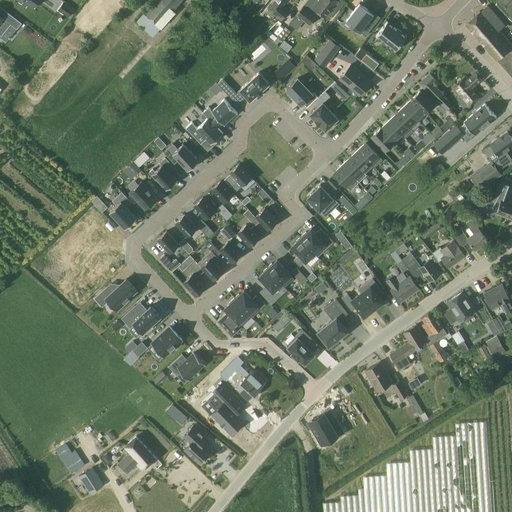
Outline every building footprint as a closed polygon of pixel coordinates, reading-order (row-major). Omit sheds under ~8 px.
[(154,0),(143,12),(161,29),(176,12),(175,11),(184,0),(154,0)] [(275,15),(281,20),(288,11),(282,6),(286,0),(287,0),(275,0),(266,12),(273,17),(275,15)] [(307,0),(289,24),(297,30),(304,21),(310,26),(318,16),(323,20),(325,17),(327,20),(340,3),(337,0),(336,0),(319,0),(319,1),(318,0),(314,4),(309,0),(307,0)] [(64,1),(58,9),(69,17),(75,9),(64,1)] [(125,15),(133,6),(128,2),(120,11),(125,15)] [(365,36),(377,20),(371,16),(373,14),(359,3),(345,20),(365,36)] [(511,49),(509,46),(510,45),(497,31),(504,25),(487,6),(480,12),(479,10),(464,23),(477,38),(487,49),(492,55),(495,58),(498,55),(500,58),(502,60),(501,62),(499,63),(510,76),(511,78),(511,49)] [(0,14),(0,34),(2,36),(11,24),(17,29),(22,22),(5,9),(1,15),(0,14)] [(400,42),(404,36),(406,37),(406,36),(404,35),(404,34),(402,32),(401,32),(396,28),(397,27),(394,25),(393,26),(392,25),(392,24),(389,22),(389,23),(387,21),(375,36),(394,51),(395,51),(394,50),(398,44),(399,45),(401,42),(400,42)] [(330,40),(315,59),(324,66),(339,47),(330,40)] [(378,63),(365,53),(360,60),(373,70),(375,67),(378,63)] [(306,55),(302,60),(305,64),(311,59),(306,55)] [(285,65),(277,72),(282,78),(297,65),(290,58),(284,64),(285,65)] [(351,65),(339,78),(359,95),(370,82),(351,65)] [(261,90),(269,83),(259,72),(236,92),(229,84),(224,89),(237,104),(246,96),(250,100),(258,93),(258,94),(262,90),(261,90)] [(422,80),(418,83),(426,91),(436,101),(443,94),(433,84),(437,80),(429,72),(422,80)] [(482,96),(474,86),(481,79),(476,73),(468,79),(465,76),(451,88),(459,97),(460,96),(469,107),(482,96)] [(223,77),(218,82),(224,89),(229,84),(223,77)] [(311,93),(297,78),(286,89),(300,104),(302,103),(306,107),(317,97),(312,92),(311,93)] [(340,87),(335,81),(331,85),(336,90),(340,87)] [(420,90),(412,98),(427,113),(435,106),(420,90)] [(325,91),(312,103),(316,108),(310,114),(325,130),(328,127),(329,128),(336,122),(335,121),(338,118),(323,103),(330,96),(325,91)] [(427,113),(412,98),(404,106),(416,119),(419,121),(427,113)] [(225,124),(237,113),(237,114),(238,113),(224,99),(212,110),(208,107),(202,112),(207,118),(208,117),(216,125),(220,121),(224,125),(225,125),(225,124)] [(475,135),(496,116),(484,103),(464,122),(458,128),(455,124),(434,143),(442,152),(463,133),(469,128),(475,135)] [(416,119),(404,106),(397,112),(409,126),(416,119)] [(413,130),(409,126),(397,112),(388,120),(403,136),(405,138),(413,130)] [(452,116),(447,120),(451,125),(456,120),(452,116)] [(211,144),(223,133),(222,132),(216,125),(208,117),(207,118),(197,127),(192,122),(186,127),(201,144),(206,139),(210,143),(210,144),(211,144)] [(421,123),(419,121),(416,119),(409,126),(413,130),(421,123)] [(403,136),(388,120),(380,128),(393,141),(395,143),(403,136)] [(393,141),(380,128),(373,135),(385,149),(393,141)] [(443,131),(440,128),(435,133),(438,136),(443,131)] [(430,132),(422,139),(426,143),(434,136),(430,132)] [(490,144),(498,156),(511,146),(511,139),(507,132),(490,144)] [(158,137),(153,141),(161,149),(165,145),(158,137)] [(422,139),(414,147),(418,151),(426,143),(422,139)] [(383,159),(366,142),(358,150),(370,163),(374,167),(383,159)] [(198,159),(183,143),(178,148),(173,143),(163,152),(174,163),(179,159),(188,169),(198,159)] [(410,149),(405,154),(409,157),(414,153),(410,149)] [(370,163),(358,150),(350,157),(363,170),(370,163)] [(410,158),(405,154),(401,158),(405,163),(410,158)] [(170,172),(175,167),(166,157),(160,162),(162,164),(155,171),(153,169),(149,172),(156,179),(158,178),(167,188),(177,179),(170,172)] [(363,170),(350,157),(343,164),(355,177),(363,170)] [(479,189),(500,174),(492,162),(471,177),(479,189)] [(251,177),(239,164),(230,172),(237,180),(231,186),(236,191),(242,185),(251,177)] [(355,177),(343,164),(334,172),(351,189),(359,181),(355,177)] [(384,169),(381,173),(387,179),(390,176),(384,169)] [(233,194),(221,181),(212,189),(224,202),(233,194)] [(496,212),(511,218),(511,201),(508,200),(511,190),(511,184),(501,181),(487,205),(497,210),(496,212)] [(157,198),(141,182),(130,192),(145,209),(146,208),(147,209),(152,204),(151,203),(157,198)] [(308,196),(307,197),(308,198),(308,197),(326,216),(338,203),(321,185),(320,184),(320,185),(308,196)] [(372,186),(367,190),(371,194),(375,190),(372,186)] [(262,188),(258,192),(262,196),(267,192),(262,188)] [(337,188),(332,193),(340,202),(346,196),(337,188)] [(136,217),(126,206),(131,202),(122,191),(112,200),(116,205),(110,211),(125,227),(130,222),(132,224),(137,219),(136,218),(136,217)] [(369,193),(365,197),(368,201),(373,197),(369,193)] [(97,195),(91,200),(94,203),(100,198),(97,195)] [(215,211),(203,197),(194,206),(206,219),(215,211)] [(221,214),(227,209),(222,204),(216,209),(221,214)] [(277,221),(265,207),(256,216),(268,229),(277,221)] [(197,227),(185,214),(176,222),(188,235),(197,227)] [(202,218),(197,223),(203,230),(208,225),(202,218)] [(454,234),(461,243),(463,246),(469,241),(474,249),(487,240),(479,230),(472,219),(466,223),(473,234),(468,238),(461,229),(454,234)] [(419,234),(423,239),(426,237),(427,238),(442,227),(437,221),(419,234)] [(227,223),(221,229),(229,239),(236,233),(227,223)] [(247,224),(238,232),(250,246),(259,237),(247,224)] [(317,256),(334,242),(321,228),(315,233),(311,228),(307,232),(306,231),(300,237),(314,253),(317,256)] [(344,249),(350,245),(340,230),(335,233),(344,249)] [(179,244),(167,231),(158,239),(170,252),(179,244)] [(442,259),(448,268),(464,256),(457,246),(461,243),(454,234),(451,237),(454,240),(453,241),(441,250),(440,247),(432,253),(438,262),(442,259)] [(300,266),(314,253),(300,237),(295,241),(296,242),(292,246),(299,254),(294,260),(300,266)] [(188,244),(184,239),(179,243),(184,248),(188,244)] [(228,241),(220,249),(232,262),(240,254),(228,241)] [(211,250),(198,262),(213,279),(222,271),(215,263),(220,259),(217,256),(221,252),(212,243),(208,247),(211,250)] [(405,243),(395,251),(397,255),(408,247),(405,243)] [(412,252),(401,260),(402,260),(405,264),(414,258),(415,257),(412,252)] [(173,263),(164,254),(159,258),(168,267),(173,263)] [(440,274),(430,260),(421,266),(414,258),(405,264),(408,269),(415,279),(419,275),(424,281),(427,279),(429,281),(440,274)] [(362,259),(356,263),(362,272),(368,268),(362,259)] [(294,278),(277,260),(272,264),(271,263),(267,267),(281,283),(284,287),(294,278)] [(403,272),(408,269),(405,264),(402,260),(397,264),(403,272)] [(273,291),(281,283),(267,267),(263,271),(263,272),(259,276),(273,291)] [(301,271),(297,267),(292,272),(296,276),(301,271)] [(192,274),(183,283),(195,296),(204,288),(192,274)] [(399,302),(418,289),(410,276),(404,281),(400,283),(393,275),(386,281),(392,289),(390,290),(399,302)] [(383,301),(374,289),(379,285),(372,278),(358,289),(361,293),(374,310),(379,306),(378,305),(383,301)] [(129,297),(136,290),(126,279),(112,292),(107,286),(94,298),(102,306),(108,301),(117,310),(130,298),(129,297)] [(501,284),(493,289),(501,305),(506,313),(511,310),(511,312),(511,304),(510,300),(501,284)] [(277,299),(271,292),(265,287),(260,292),(271,304),(277,299)] [(492,310),(501,305),(492,289),(484,294),(492,310)] [(251,317),(266,304),(257,294),(252,299),(244,290),(239,294),(239,293),(234,298),(251,317)] [(475,311),(462,291),(446,302),(450,308),(443,312),(451,324),(457,320),(459,322),(475,311)] [(347,293),(342,297),(351,310),(356,306),(364,316),(368,312),(369,313),(374,310),(361,293),(352,299),(347,293)] [(347,329),(338,318),(347,311),(335,297),(322,307),(332,318),(316,330),(328,344),(347,329)] [(251,317),(234,298),(228,303),(229,304),(225,308),(228,312),(217,322),(230,336),(241,326),(251,317)] [(160,316),(151,305),(142,313),(135,305),(121,318),(130,328),(135,323),(143,332),(160,316)] [(434,317),(431,312),(423,317),(424,318),(422,319),(424,323),(422,325),(429,336),(425,339),(426,341),(429,346),(440,362),(448,357),(437,341),(447,334),(442,328),(442,327),(435,316),(434,317)] [(286,314),(282,318),(286,323),(291,319),(286,314)] [(493,319),(501,333),(508,329),(507,328),(500,315),(493,319)] [(409,342),(390,354),(395,363),(399,370),(407,365),(411,362),(409,358),(407,356),(411,353),(414,351),(413,349),(426,341),(425,339),(416,325),(403,333),(409,342)] [(164,356),(182,339),(170,326),(152,342),(164,356)] [(314,353),(308,346),(314,340),(302,328),(295,335),(286,345),(293,352),(292,353),(298,359),(299,358),(305,363),(314,353)] [(462,353),(469,349),(458,330),(451,334),(462,353)] [(505,352),(496,337),(487,342),(495,357),(505,352)] [(138,356),(147,347),(142,341),(132,350),(138,356)] [(188,380),(205,365),(194,353),(185,361),(180,356),(169,367),(177,376),(182,372),(188,380)] [(365,370),(377,391),(392,382),(380,361),(365,370)] [(235,370),(230,376),(239,384),(236,387),(250,399),(259,389),(257,388),(263,382),(251,371),(244,378),(235,370)] [(160,371),(150,379),(156,385),(165,376),(160,371)] [(391,385),(400,399),(408,394),(399,380),(391,385)] [(216,393),(209,400),(217,408),(212,414),(229,431),(231,433),(234,430),(240,424),(243,421),(240,418),(241,418),(227,404),(235,397),(222,383),(214,391),(216,393)] [(413,404),(407,407),(410,414),(416,411),(413,404)] [(181,411),(176,417),(182,421),(186,416),(181,411)] [(314,423),(310,425),(321,444),(343,431),(336,419),(330,423),(324,413),(312,420),(314,423)] [(185,434),(183,437),(189,443),(188,443),(189,444),(184,449),(200,463),(204,458),(205,458),(206,457),(206,456),(210,451),(203,445),(208,439),(204,436),(193,426),(185,434)] [(118,463),(127,473),(137,463),(143,469),(156,458),(136,436),(125,446),(127,447),(126,448),(130,453),(118,463)] [(351,439),(345,443),(348,449),(355,445),(351,439)] [(74,449),(71,451),(65,442),(55,449),(70,473),(84,464),(74,449)] [(107,464),(113,459),(106,451),(100,456),(107,464)] [(78,476),(90,494),(104,484),(93,467),(78,476)] [(98,511),(99,511),(119,504),(112,486),(91,494),(98,511)]
